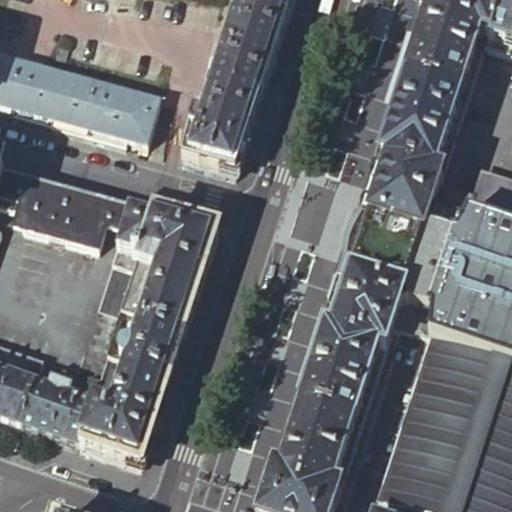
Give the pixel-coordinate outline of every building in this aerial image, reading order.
[(242,0),(239,9),(287,25),(290,17),(295,0),(242,0)] [(483,53),(501,0),(427,0),(414,43),(403,76),(399,87),(466,109),(483,53)] [(511,0),(501,0),(483,53),(511,62),(511,0)] [(271,76),(287,25),(239,9),(212,90),(261,106),(271,76)] [(65,80),(0,61),(0,118),(25,125),(51,132),(65,80)] [(51,132),(125,153),(127,147),(132,131),(108,124),(116,94),(65,80),(51,132)] [(466,109),(399,87),(392,110),(380,148),(374,164),(441,185),(466,109)] [(190,139),(181,168),(236,183),(239,172),(247,149),(261,106),(212,90),(201,126),(192,124),(188,138),(190,139)] [(132,131),(140,101),(116,94),(108,124),(132,131)] [(132,131),(127,147),(148,153),(161,106),(140,101),(132,131)] [(441,185),(374,164),(361,204),(428,225),(439,191),(441,185)] [(511,180),(483,171),(472,203),(511,215),(511,180)] [(0,187),(0,214),(17,219),(26,186),(2,179),(0,187)] [(17,219),(13,235),(98,258),(105,234),(112,209),(26,186),(17,219)] [(345,255),(412,275),(404,300),(410,309),(432,317),(428,344),(431,345),(511,371),(511,215),(472,203),(439,191),(428,225),(361,204),(353,229),(348,244),(345,255)] [(112,209),(105,234),(122,238),(128,214),(112,209)] [(122,238),(97,315),(184,343),(200,293),(217,238),(128,214),(122,238)] [(345,255),(337,279),(332,294),(323,323),(318,337),(385,358),(392,337),(397,338),(399,334),(428,344),(432,317),(410,309),(404,300),(412,275),(345,255)] [(184,343),(97,315),(83,358),(169,387),(175,369),(184,343)] [(385,358),(318,337),(310,362),(297,401),(293,413),(360,435),(385,358)] [(511,511),(511,371),(431,345),(377,508),(388,511),(511,511)] [(0,353),(0,426),(19,433),(34,392),(43,368),(0,353)] [(169,387),(83,358),(76,379),(89,384),(80,409),(92,413),(79,453),(141,474),(148,452),(153,437),(169,387)] [(76,379),(43,368),(34,392),(19,433),(79,453),(92,413),(80,409),(89,384),(76,379)] [(334,511),(360,435),(293,413),(288,429),(274,473),(261,511),(334,511)]
